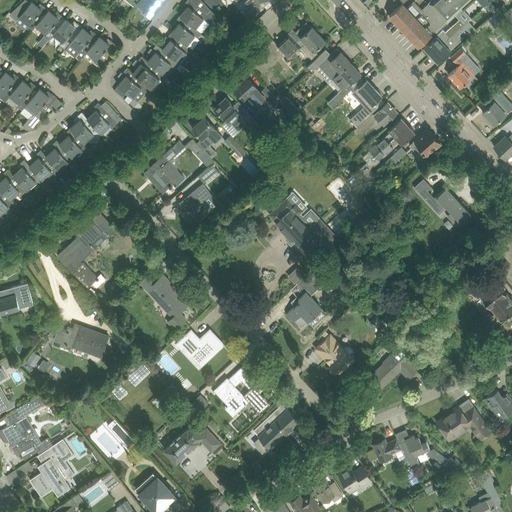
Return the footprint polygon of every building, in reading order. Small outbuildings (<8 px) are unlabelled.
[(28,0),(23,0),(11,13),(18,18),(20,17),(29,24),(26,28),(32,32),(36,26),(49,10),(44,6),(42,9),(32,1),(31,2),(28,0)] [(144,14),(151,19),(156,13),(155,11),(164,0),(139,0),(140,0),(138,3),(139,4),(138,4),(147,11),(144,14)] [(202,0),(192,0),(191,0),(187,0),(185,3),(187,6),(180,15),(196,28),(203,19),(204,18),(209,23),(216,15),(202,0)] [(237,0),(238,0),(240,0),(242,0),(246,0),(250,3),(251,4),(244,10),(250,17),(270,0),(237,0)] [(407,9),(403,4),(390,16),(418,46),(431,35),(432,37),(471,0),(434,0),(430,5),(429,4),(423,10),(415,2),(407,9)] [(498,10),(490,1),(486,5),(494,14),(498,10)] [(53,34),(66,18),(61,14),(59,17),(49,10),(36,26),(46,33),(43,36),(49,41),(53,35),(53,34)] [(492,16),(499,24),(505,19),(498,11),(492,16)] [(202,33),(196,28),(180,15),(176,20),(179,23),(171,32),(187,45),(195,36),(198,38),(202,33)] [(70,43),(83,27),(78,23),(75,26),(66,18),(53,34),(53,35),(63,42),(60,45),(65,49),(70,43)] [(434,38),(424,47),(429,53),(430,52),(432,53),(461,27),(466,23),(461,18),(446,32),(443,29),(437,35),(434,38)] [(315,50),(326,40),(312,26),(309,30),(303,24),(295,32),(293,30),(277,45),(289,57),(299,47),(301,49),(308,56),(313,61),(308,65),(312,70),(315,67),(318,64),(319,63),(320,64),(328,57),(331,53),(327,48),(320,55),(315,50)] [(87,52),(100,36),(95,32),(93,35),(83,27),(70,43),(65,49),(80,61),(82,58),(87,52)] [(461,27),(432,53),(433,55),(432,56),(437,62),(448,53),(451,50),(463,39),(461,36),(459,34),(464,30),(461,27)] [(187,45),(171,32),(164,41),(168,43),(163,49),(178,62),(186,53),(189,55),(193,50),(187,45)] [(109,43),(100,36),(87,52),(96,59),(94,62),(99,67),(117,45),(111,41),(109,43)] [(163,49),(157,44),(149,53),(152,56),(148,61),(163,74),(171,65),(174,67),(178,62),(163,49)] [(469,87),(479,79),(470,69),(471,69),(467,65),(473,60),(466,53),(466,52),(462,47),(451,57),(456,63),(456,62),(459,65),(449,74),(461,87),(465,83),(469,87)] [(333,79),(351,62),(341,51),(331,60),(328,57),(320,64),(319,63),(318,64),(315,67),(329,83),(333,79)] [(159,79),(163,74),(148,61),(142,56),(134,65),(138,67),(133,73),(149,86),(155,91),(162,82),(159,79)] [(351,62),(333,79),(338,85),(343,89),(339,92),(339,93),(343,97),(344,97),(346,94),(350,91),(354,87),(362,80),(359,76),(361,74),(351,62)] [(133,73),(127,68),(123,73),(120,77),(123,79),(118,85),(126,92),(134,98),(142,88),(145,91),(149,86),(133,73)] [(10,95),(23,80),(18,76),(16,79),(6,71),(0,78),(0,96),(0,97),(6,102),(11,96),(10,95)] [(247,77),(235,88),(244,98),(242,100),(252,110),(265,98),(270,103),(274,108),(281,102),(279,100),(268,88),(266,86),(261,91),(257,87),(247,77)] [(27,104),(40,89),(35,84),(33,87),(23,80),(10,95),(11,96),(6,102),(10,105),(15,104),(17,106),(23,111),(25,107),(28,104),(27,104)] [(364,120),(357,126),(358,127),(373,113),(384,103),(380,99),(383,97),(368,80),(359,88),(364,95),(359,100),(366,107),(364,109),(359,114),(364,120)] [(272,84),(268,88),(279,100),(284,96),(272,84)] [(118,85),(114,90),(123,97),(126,92),(118,85)] [(483,112),(494,124),(506,113),(496,102),(505,94),(497,85),(483,97),(484,98),(485,97),(492,104),(483,112)] [(49,96),(40,89),(27,104),(28,104),(25,107),(33,114),(23,125),(30,131),(34,129),(36,127),(47,114),(45,112),(57,97),(52,93),(49,96)] [(285,95),(284,96),(279,100),(281,102),(293,115),(299,110),(285,95)] [(220,113),(230,124),(238,116),(257,135),(264,129),(238,101),(234,105),(226,96),(219,102),(218,101),(214,105),(215,106),(214,107),(215,108),(213,109),(218,114),(220,113)] [(96,110),(87,118),(101,133),(110,125),(112,128),(118,123),(99,102),(93,107),(96,110)] [(358,127),(355,129),(358,132),(362,128),(365,131),(375,122),(375,121),(378,118),(384,125),(397,113),(388,102),(375,114),(373,113),(358,127)] [(87,118),(82,112),(77,116),(80,119),(71,127),(85,142),(86,141),(97,142),(100,139),(100,134),(101,133),(87,118)] [(197,142),(202,147),(205,150),(215,140),(217,143),(224,137),(204,116),(192,127),(202,138),(197,142)] [(408,124),(407,122),(401,117),(388,129),(391,131),(378,143),(383,148),(408,124)] [(322,119),(312,128),(316,134),(327,124),(322,119)] [(415,132),(410,126),(408,124),(383,148),(387,152),(399,141),(402,144),(415,132)] [(85,142),(71,127),(66,132),(69,135),(60,143),(73,158),(74,158),(82,150),(85,153),(90,148),(85,142)] [(429,128),(410,145),(417,153),(416,154),(421,160),(435,147),(436,148),(442,143),(429,128)] [(506,159),(511,153),(511,133),(508,138),(506,136),(494,146),(506,159)] [(246,151),(238,144),(231,136),(226,141),(241,156),(246,151)] [(187,143),(196,153),(202,147),(197,142),(193,137),(187,143)] [(169,187),(170,187),(172,185),(171,185),(175,181),(177,184),(184,177),(169,160),(185,145),(180,139),(144,172),(162,193),(169,187)] [(60,143),(57,140),(52,145),(55,148),(47,155),(46,156),(60,171),(69,163),(71,165),(76,161),(74,158),(73,158),(60,143)] [(376,144),(370,150),(374,155),(381,149),(376,144)] [(402,146),(390,157),(395,162),(407,151),(402,146)] [(46,156),(47,155),(41,149),(36,154),(39,157),(30,165),(44,180),(52,172),(55,175),(60,171),(46,156)] [(379,160),(385,154),(381,149),(374,155),(379,160)] [(337,154),(333,150),(328,155),(331,159),(337,154)] [(30,165),(25,159),(20,164),(22,167),(14,175),(13,175),(27,190),(36,182),(39,185),(44,180),(30,165)] [(214,164),(199,176),(205,183),(220,171),(214,164)] [(13,175),(14,175),(8,169),(3,173),(6,176),(0,181),(0,187),(11,200),(11,199),(20,192),(22,194),(27,190),(13,175)] [(472,213),(448,187),(448,186),(438,195),(438,194),(437,195),(437,196),(435,197),(429,190),(432,186),(425,178),(415,187),(438,212),(446,205),(452,212),(448,216),(458,227),(462,223),(467,218),(468,219),(469,217),(472,214),(472,213)] [(180,202),(186,209),(187,211),(183,214),(191,223),(206,211),(199,202),(210,193),(202,184),(180,202)] [(11,200),(0,187),(0,215),(9,207),(11,210),(16,205),(11,199),(11,200)] [(278,207),(270,214),(277,222),(276,222),(288,235),(286,237),(291,242),(289,243),(299,254),(304,250),(313,259),(325,247),(336,237),(326,225),(324,226),(309,211),(303,217),(299,213),(302,210),(296,203),(294,205),(287,198),(286,199),(287,200),(279,208),(278,207)] [(362,216),(369,209),(363,202),(356,210),(362,216)] [(58,255),(68,267),(87,288),(93,282),(97,287),(107,278),(101,273),(98,276),(83,260),(83,261),(79,257),(105,233),(108,237),(117,229),(101,211),(89,221),(91,224),(81,233),(82,234),(58,255)] [(339,267),(328,256),(320,264),(330,275),(339,267)] [(297,304),(287,313),(294,321),(295,320),(301,327),(314,315),(314,316),(316,315),(315,314),(322,308),(310,295),(313,292),(307,285),(319,273),(314,267),(297,282),(306,291),(299,297),(297,295),(293,299),(297,304)] [(175,315),(173,317),(168,322),(175,329),(186,319),(179,312),(187,304),(185,301),(186,301),(184,299),(183,299),(176,292),(176,293),(172,289),(175,287),(163,274),(157,281),(150,273),(140,282),(157,300),(159,298),(175,315)] [(497,279),(489,285),(491,288),(481,296),(488,306),(491,305),(496,311),(482,322),(490,332),(511,314),(511,311),(511,310),(511,309),(511,297),(505,290),(506,287),(503,284),(501,284),(497,279)] [(0,312),(34,304),(28,282),(0,289),(0,312)] [(357,303),(370,317),(380,308),(367,294),(357,303)] [(395,344),(402,338),(407,342),(416,334),(405,322),(389,338),(395,344)] [(53,324),(49,334),(56,337),(55,340),(75,347),(84,350),(102,356),(109,335),(78,324),(75,328),(68,326),(67,329),(53,324)] [(192,328),(176,343),(182,349),(185,346),(193,355),(194,354),(202,362),(222,343),(223,342),(211,330),(201,340),(197,335),(192,328)] [(331,335),(325,341),(317,348),(332,364),(331,365),(331,366),(331,367),(331,368),(332,370),(333,371),(334,371),(335,372),(336,372),(338,371),(339,370),(339,371),(347,364),(352,359),(352,358),(354,355),(354,352),(352,348),(349,346),(346,346),(342,348),(331,335)] [(380,384),(393,371),(394,373),(400,368),(409,377),(418,368),(410,360),(413,357),(401,345),(393,352),(394,353),(371,375),(360,385),(371,396),(381,386),(380,384)] [(35,365),(41,356),(33,351),(27,360),(32,363),(35,365)] [(2,361),(6,368),(15,362),(11,355),(2,361)] [(261,385),(243,365),(235,372),(228,379),(227,378),(215,389),(229,404),(236,412),(242,406),(243,407),(247,403),(246,402),(249,400),(260,413),(271,403),(266,398),(267,397),(265,394),(264,395),(257,388),(261,385)] [(0,367),(0,405),(2,405),(6,411),(16,405),(12,399),(8,401),(0,386),(0,379),(7,376),(2,366),(0,367)] [(511,410),(511,399),(509,395),(507,392),(502,396),(498,389),(485,398),(495,413),(500,409),(504,416),(511,410)] [(17,408),(22,417),(22,418),(27,415),(53,400),(43,391),(31,398),(32,399),(17,408)] [(209,402),(201,394),(195,400),(203,408),(209,402)] [(275,409),(254,429),(259,435),(260,437),(254,442),(263,451),(269,446),(270,447),(286,433),(287,433),(293,427),(293,426),(299,420),(288,408),(288,409),(282,403),(275,409)] [(446,415),(437,421),(450,439),(471,424),(480,438),(491,431),(474,407),(474,408),(475,409),(465,415),(459,406),(458,407),(456,406),(453,409),(453,410),(452,411),(446,415)] [(33,425),(27,415),(22,418),(22,417),(5,427),(4,427),(0,429),(0,430),(6,442),(9,440),(11,439),(14,443),(11,445),(17,454),(21,452),(23,454),(22,454),(25,459),(38,451),(40,449),(41,448),(39,445),(42,443),(33,425)] [(120,438),(127,431),(115,418),(108,424),(120,438)] [(211,450),(221,442),(209,429),(203,434),(193,423),(188,428),(187,427),(180,434),(180,433),(171,442),(164,448),(176,461),(183,455),(192,447),(192,446),(199,440),(198,439),(200,438),(211,450)] [(431,449),(427,441),(422,443),(419,436),(416,438),(414,435),(406,439),(406,440),(400,443),(402,449),(405,454),(413,466),(420,463),(418,458),(419,456),(426,452),(436,460),(433,463),(440,468),(442,465),(445,468),(443,470),(447,472),(460,465),(451,457),(448,460),(441,454),(434,448),(431,449)] [(30,479),(41,496),(53,488),(58,495),(71,487),(57,466),(74,454),(63,438),(37,455),(42,462),(38,465),(42,471),(30,479)] [(375,447),(366,451),(370,460),(378,456),(380,461),(393,455),(392,453),(402,449),(400,443),(397,438),(387,442),(386,438),(382,440),(381,439),(376,441),(377,442),(373,444),(375,447)] [(356,487),(357,489),(371,479),(362,465),(354,471),(351,466),(339,473),(350,491),(356,487)] [(478,468),(471,475),(482,485),(486,481),(491,478),(486,468),(481,471),(478,468)] [(110,489),(121,481),(113,471),(103,479),(110,489)] [(140,493),(157,511),(159,511),(166,507),(164,505),(175,494),(158,476),(140,493)] [(313,484),(318,493),(323,501),(331,497),(334,502),(343,496),(334,481),(329,484),(324,477),(313,484)] [(481,501),(471,506),(474,511),(498,511),(496,505),(488,491),(478,495),(481,501)] [(289,500),(297,511),(308,511),(319,505),(311,493),(303,498),(300,493),(289,500)] [(75,511),(73,506),(77,504),(72,497),(59,506),(63,511),(62,511),(75,511)] [(290,511),(281,498),(265,508),(267,511),(290,511)] [(135,511),(134,509),(128,500),(117,507),(119,509),(120,511),(135,511)]
